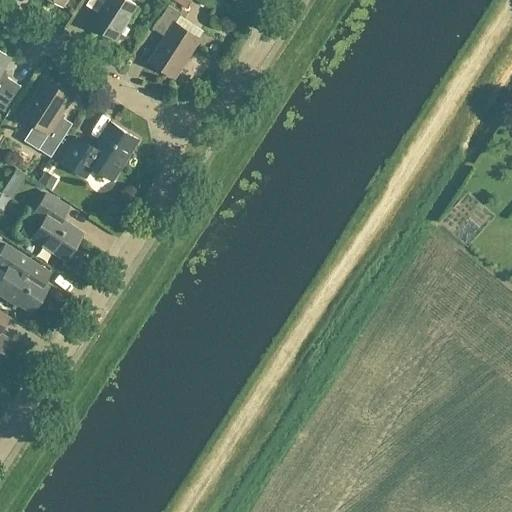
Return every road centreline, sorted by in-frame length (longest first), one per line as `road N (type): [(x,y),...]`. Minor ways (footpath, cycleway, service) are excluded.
road 1 (track): [(335,0),(0,511)]
road 2 (track): [(511,10),(188,511)]
road 3 (residential): [(0,451),(160,199),(171,172),(171,121)]
road 4 (residential): [(171,121),(0,16)]
road 5 (residential): [(171,121),(215,106),(287,0)]
